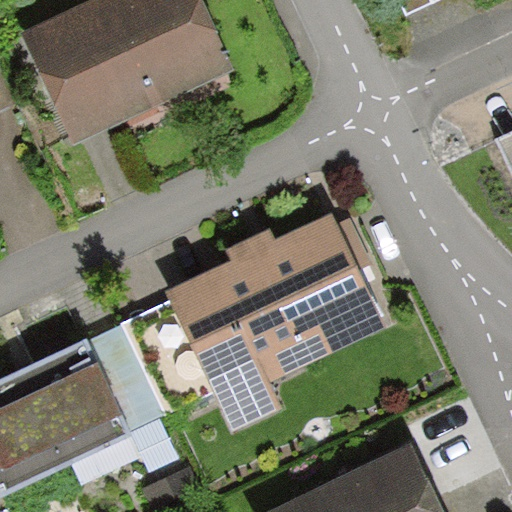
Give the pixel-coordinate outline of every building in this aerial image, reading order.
[(204,0),(93,0),(24,33),(74,139),(234,64),(204,0)] [(441,0),(399,0),(408,17),(441,0)] [(511,130),(492,140),(511,181),(511,130)] [(233,265),(169,293),(231,431),(280,409),(267,379),(384,327),(336,220),(280,245),(274,230),(227,250),(233,265)] [(88,342),(0,383),(0,498),(133,436),(88,342)] [(448,511),(419,450),(291,511),(448,511)]
